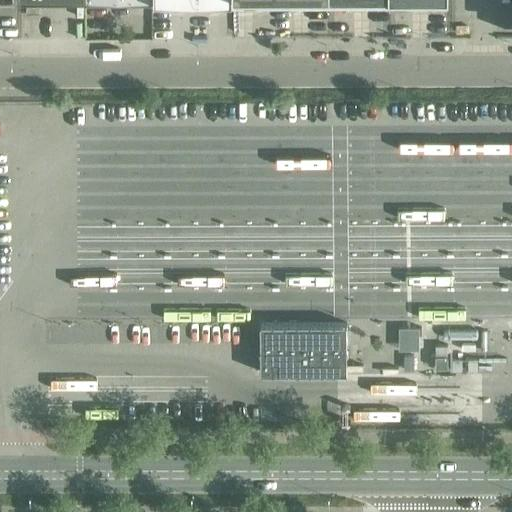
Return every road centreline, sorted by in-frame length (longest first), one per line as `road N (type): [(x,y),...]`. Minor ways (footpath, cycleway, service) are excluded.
road 1 (unclassified): [(0,74),(511,69)]
road 2 (tertiary): [(0,479),(511,478)]
road 3 (unknown): [(511,303),(15,294)]
